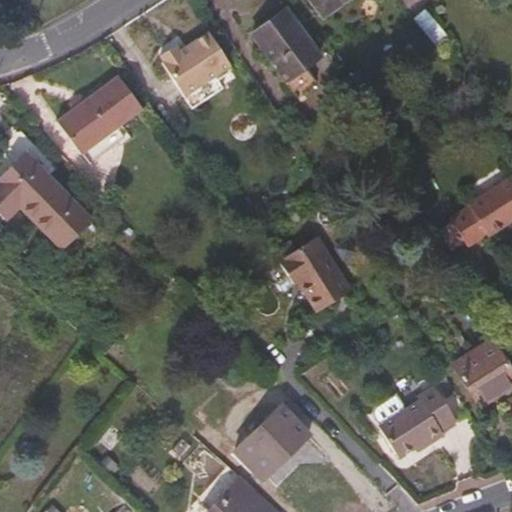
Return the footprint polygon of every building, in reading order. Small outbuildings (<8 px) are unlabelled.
[(338,0),(300,0),(314,17),(338,0)] [(312,59),(277,10),(244,35),(289,98),(308,84),(298,68),(312,59)] [(424,10),(412,22),(433,44),(445,33),(424,10)] [(208,78),(222,68),(200,34),(173,53),(168,48),(154,57),(156,63),(153,65),(184,112),(216,91),(208,78)] [(122,137),(114,124),(133,110),(110,78),(47,122),(71,155),(76,152),(84,163),(122,137)] [(84,221),(41,177),(48,170),(13,134),(0,146),(0,218),(12,207),(55,251),(84,221)] [(479,239),(511,219),(511,189),(504,177),(459,206),(479,239)] [(255,229),(271,220),(258,199),(242,208),(255,229)] [(343,292),(308,237),(275,258),(276,262),(272,266),(286,286),(290,284),(309,314),(343,292)] [(511,382),(485,339),(444,364),(471,408),(511,382)] [(433,432),(449,422),(427,387),(409,396),(411,401),(395,411),(387,396),(365,409),(364,414),(370,426),(390,459),(417,442),(421,445),(435,437),(433,432)] [(256,481),(302,436),(272,405),(227,450),(256,481)] [(272,511),(233,476),(211,500),(217,505),(210,511),(272,511)] [(127,511),(130,510),(121,501),(108,511),(127,511)]
